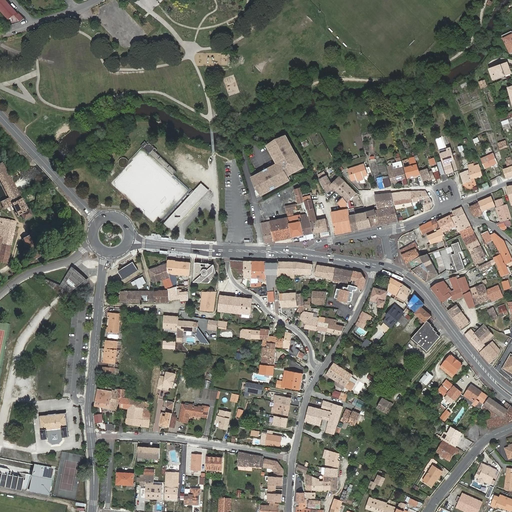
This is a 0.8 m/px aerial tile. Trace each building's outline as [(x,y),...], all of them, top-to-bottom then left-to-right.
[(6,20),(8,25),(21,21),(24,18),(19,13),(19,14),(6,0),(0,0),(0,9),(6,15),(4,17),(6,20)] [(116,15),(123,7),(120,4),(113,13),(116,15)] [(105,23),(102,25),(108,32),(111,30),(105,23)] [(118,28),(115,30),(121,37),(124,34),(118,28)] [(511,34),(511,31),(502,35),(504,39),(511,36),(511,35),(511,34)] [(196,58),(202,75),(213,71),(207,54),(196,58)] [(509,67),(507,63),(490,69),(493,79),(505,75),(505,76),(511,74),(511,69),(511,66),(509,67)] [(205,104),(204,101),(208,100),(205,88),(193,91),(197,106),(205,104)] [(511,111),(499,116),(501,121),(508,119),(511,117),(511,111)] [(508,119),(501,121),(502,124),(504,130),(511,128),(508,119)] [(315,146),(323,142),(319,133),(311,138),(315,146)] [(286,136),(268,145),(278,164),(252,178),(261,195),(289,180),(287,176),(303,167),(296,154),(295,154),(286,136)] [(444,136),(436,138),(438,149),(446,148),(444,136)] [(507,140),(498,142),(501,149),(509,147),(507,140)] [(142,145),(150,153),(154,149),(156,151),(158,149),(152,143),(149,143),(147,141),(142,145)] [(452,164),(457,162),(456,160),(452,147),(447,149),(448,152),(440,154),(447,173),(454,171),(452,164)] [(495,153),(482,159),(485,165),(498,160),(495,153)] [(420,172),(415,156),(408,158),(411,165),(405,167),(407,177),(421,174),(420,172)] [(237,157),(231,157),(231,160),(234,160),(236,171),(239,171),(237,157)] [(437,163),(442,175),(446,174),(441,162),(437,163)] [(398,179),(402,178),(404,184),(407,184),(402,166),(395,168),(394,163),(389,164),(392,180),(395,180),(395,182),(399,182),(398,179)] [(183,164),(179,167),(186,175),(189,172),(183,164)] [(369,174),(365,164),(350,169),(353,179),(358,178),(359,180),(366,178),(365,175),(369,174)] [(470,180),(482,174),(479,167),(478,167),(477,165),(473,166),(472,164),(467,166),(470,180)] [(463,183),(470,180),(467,166),(464,167),(464,172),(461,173),(463,183)] [(0,172),(0,179),(10,198),(13,204),(19,215),(21,214),(24,219),(32,214),(29,209),(28,209),(6,170),(0,172)] [(153,221),(154,221),(182,189),(170,179),(171,184),(170,185),(166,194),(165,188),(168,184),(159,186),(155,183),(154,174),(153,171),(150,171),(147,175),(149,177),(141,179),(137,183),(142,187),(141,190),(138,190),(131,187),(129,192),(125,196),(153,221)] [(430,173),(429,171),(421,174),(423,181),(432,179),(430,173)] [(382,187),(392,185),(390,175),(378,177),(382,187)] [(325,187),(331,183),(327,176),(321,179),(325,187)] [(334,189),(335,190),(344,181),(340,177),(332,185),(331,186),(334,189)] [(471,181),(470,180),(463,183),(465,189),(476,184),(474,180),(471,181)] [(335,190),(336,191),(342,197),(351,188),(344,181),(335,190)] [(332,185),(331,183),(325,187),(328,192),(334,189),(331,186),(332,185)] [(167,224),(171,228),(172,229),(185,214),(186,215),(199,202),(198,201),(208,189),(202,184),(167,224)] [(298,203),(302,202),(305,201),(304,197),(301,188),(301,187),(294,189),(298,203)] [(347,202),(348,202),(351,199),(351,198),(357,193),(351,188),(342,197),(347,202)] [(392,192),(395,205),(413,202),(411,190),(392,192)] [(427,191),(411,190),(413,202),(424,200),(425,203),(432,202),(427,191)] [(387,211),(389,223),(394,222),(390,209),(391,208),(391,206),(395,205),(392,192),(384,193),(385,199),(387,211)] [(304,197),(305,201),(311,222),(317,221),(310,195),(304,197)] [(484,214),(486,219),(491,221),(486,210),(496,205),(492,196),(478,201),(479,202),(484,214)] [(332,212),(337,234),(354,231),(348,202),(347,202),(342,197),(338,202),(344,210),(332,212)] [(13,204),(10,198),(2,203),(5,208),(13,204)] [(502,198),(496,200),(498,206),(496,207),(501,222),(504,221),(511,218),(507,204),(504,205),(502,198)] [(348,202),(354,231),(356,230),(360,229),(357,214),(355,208),(353,208),(352,206),(351,199),(348,202)] [(370,219),(372,227),(389,223),(387,211),(385,199),(377,201),(378,209),(375,209),(375,208),(367,212),(369,219),(370,219)] [(289,224),(292,237),(314,233),(311,222),(305,201),(302,202),(304,209),(305,209),(306,214),(298,216),(298,215),(288,217),(289,224)] [(432,202),(425,203),(425,211),(433,207),(432,202)] [(481,215),(484,214),(479,202),(470,206),(474,215),(477,216),(481,215)] [(459,232),(460,231),(471,226),(462,207),(453,211),(454,213),(455,216),(459,215),(462,222),(456,225),(458,229),(459,232)] [(236,216),(233,208),(226,211),(229,219),(236,216)] [(357,214),(360,229),(372,227),(370,219),(369,219),(367,212),(357,214)] [(451,215),(456,225),(462,222),(459,215),(455,216),(454,213),(451,215)] [(456,230),(458,229),(456,225),(451,215),(439,221),(441,227),(442,228),(442,229),(443,231),(454,226),(456,230)] [(271,226),(275,241),(292,237),(289,224),(288,217),(271,221),(271,226)] [(5,224),(6,219),(0,218),(0,241),(1,242),(0,248),(0,261),(8,263),(15,226),(5,224)] [(441,227),(439,221),(437,218),(430,222),(429,223),(420,227),(423,234),(439,227),(439,228),(441,227)] [(311,222),(314,233),(320,232),(328,230),(327,220),(326,219),(317,221),(311,222)] [(262,222),(263,230),(267,229),(266,227),(271,226),(271,221),(262,222)] [(508,228),(504,221),(501,222),(502,224),(498,225),(502,229),(508,228)] [(263,230),(266,243),(275,241),(271,226),(266,227),(267,229),(263,230)] [(471,226),(460,231),(463,238),(475,233),(471,226)] [(444,238),(445,237),(446,236),(443,231),(442,229),(438,231),(438,232),(428,236),(430,244),(442,240),(444,238)] [(487,242),(493,240),(491,235),(489,230),(483,233),(486,240),(487,242)] [(495,259),(497,264),(499,267),(498,267),(502,275),(508,273),(505,267),(506,267),(505,265),(511,261),(511,257),(502,236),(495,230),(491,235),(493,240),(495,245),(496,244),(498,250),(499,249),(500,252),(501,254),(494,257),(495,259)] [(475,233),(463,238),(467,245),(478,240),(475,233)] [(41,255),(31,235),(23,239),(34,259),(41,255)] [(427,254),(439,275),(443,273),(441,270),(440,270),(435,261),(453,254),(468,249),(461,235),(446,242),(448,246),(446,248),(427,254)] [(481,245),(478,240),(467,245),(469,249),(469,251),(481,245)] [(416,243),(402,250),(402,251),(407,264),(408,263),(420,257),(417,250),(418,249),(416,243)] [(481,245),(469,251),(476,264),(483,260),(482,258),(486,256),(481,245)] [(453,254),(461,270),(463,269),(474,261),(468,249),(453,254)] [(424,264),(413,269),(427,282),(439,275),(427,254),(421,257),(424,264)] [(420,257),(408,263),(413,269),(424,264),(421,257),(420,257)] [(190,262),(167,260),(167,263),(167,273),(177,274),(177,281),(186,280),(189,280),(190,262)] [(230,260),(231,266),(233,266),(233,268),(236,268),(237,272),(244,273),(245,278),(253,278),(252,261),(230,260)] [(266,261),(252,261),(253,278),(252,283),(252,287),(268,287),(266,264),(266,261)] [(297,262),(279,261),(279,264),(278,274),(278,277),(296,277),(296,274),(297,262)] [(481,271),(492,266),(490,261),(480,266),(479,265),(477,266),(481,271)] [(138,271),(133,263),(118,272),(123,280),(138,271)] [(169,289),(174,287),(167,273),(167,263),(149,270),(154,283),(162,280),(163,281),(164,281),(167,289),(169,289)] [(207,264),(195,263),(194,281),(194,283),(208,284),(217,278),(218,273),(215,273),(216,266),(207,265),(207,264)] [(311,274),(313,264),(303,263),(302,274),(311,274)] [(279,264),(266,264),(268,287),(268,295),(269,302),(275,301),(273,287),(272,274),(278,274),(279,264)] [(335,267),(318,265),(316,275),(334,279),(335,267)] [(335,267),(334,279),(350,283),(351,279),(352,275),(353,271),(335,267)] [(362,273),(353,271),(352,275),(351,279),(353,280),(352,285),(349,284),(349,287),(344,299),(352,301),(355,292),(354,292),(354,289),(358,290),(359,287),(364,288),(366,279),(362,273)] [(436,284),(431,287),(442,303),(451,298),(452,300),(465,295),(472,292),(465,274),(463,275),(464,277),(461,278),(460,275),(450,278),(455,288),(452,291),(444,281),(436,284)] [(406,285),(391,277),(388,290),(401,298),(406,301),(411,290),(406,285)] [(134,285),(133,286),(134,288),(137,287),(138,288),(141,287),(142,288),(145,287),(143,283),(144,282),(143,278),(135,281),(135,282),(133,283),(134,285)] [(334,297),(344,299),(349,287),(344,286),(343,289),(337,287),(334,297)] [(487,291),(490,299),(502,295),(499,286),(487,291)] [(189,299),(188,292),(183,293),(183,291),(180,291),(179,287),(177,287),(174,287),(169,289),(169,290),(170,299),(181,299),(181,300),(189,299)] [(388,290),(374,287),(371,301),(379,303),(379,306),(384,308),(388,290)] [(482,302),(490,299),(487,291),(485,287),(478,290),(480,295),(482,302)] [(170,302),(170,299),(169,290),(160,290),(160,291),(154,291),(155,293),(156,302),(170,302)] [(213,310),(216,292),(203,290),(200,308),(213,310)] [(122,295),(122,303),(142,303),(142,292),(119,291),(119,295),(122,295)] [(313,291),(313,308),(321,309),(325,309),(329,293),(313,291)] [(142,303),(156,302),(155,293),(149,293),(149,292),(142,292),(142,303)] [(465,295),(471,308),(476,305),(473,298),(472,292),(465,295)] [(282,307),(297,306),(296,293),(280,294),(282,307)] [(425,303),(415,294),(409,304),(417,313),(422,307),(425,303)] [(476,305),(482,302),(480,295),(473,298),(476,305)] [(239,313),(241,298),(221,296),(219,311),(239,313)] [(251,314),(252,299),(241,298),(239,313),(251,314)] [(457,305),(448,311),(453,317),(462,311),(457,305)] [(507,311),(505,305),(498,308),(500,314),(507,311)] [(386,323),(394,329),(399,321),(404,312),(395,307),(388,318),(389,319),(386,323)] [(424,309),(422,307),(417,313),(416,314),(419,316),(424,309)] [(493,319),(498,317),(493,307),(488,310),(493,319)] [(427,321),(432,316),(424,309),(419,316),(421,318),(420,319),(425,324),(427,321)] [(372,316),(363,311),(360,316),(361,317),(359,321),(366,324),(368,320),(369,321),(372,316)] [(470,323),(462,311),(453,317),(461,329),(470,323)] [(305,328),(318,330),(319,319),(312,318),(313,313),(307,312),(306,322),(306,323),(305,328)] [(109,327),(109,333),(118,334),(120,314),(110,313),(109,318),(110,318),(109,327)] [(404,315),(400,321),(405,327),(410,321),(404,315)] [(175,335),(177,336),(178,330),(179,321),(179,317),(166,316),(165,327),(170,328),(170,332),(175,332),(175,335)] [(318,330),(341,334),(343,331),(344,326),(333,324),(334,320),(319,318),(319,319),(318,330)] [(196,331),(197,326),(194,326),(194,322),(179,321),(178,330),(196,331)] [(217,330),(218,323),(210,321),(209,329),(217,330)] [(431,325),(427,321),(425,324),(412,339),(428,353),(440,338),(436,335),(437,334),(433,331),(434,329),(430,326),(431,325)] [(471,329),(476,334),(481,329),(477,324),(471,329)] [(481,329),(476,334),(480,339),(489,331),(485,326),(481,329)] [(262,330),(262,329),(261,329),(261,330),(243,328),(241,330),(241,336),(245,336),(246,338),(251,338),(252,337),(261,338),(262,330)] [(270,330),(262,329),(262,330),(261,338),(264,338),(269,339),(269,335),(270,330)] [(471,329),(465,334),(469,339),(476,334),(471,329)] [(480,339),(473,345),(490,363),(499,355),(499,354),(494,348),(497,346),(493,342),(487,347),(484,343),(487,340),(488,341),(494,336),(489,331),(480,339)] [(285,338),(284,347),(290,348),(290,352),(297,356),(300,351),(295,348),(295,345),(296,346),(296,341),(291,341),(292,333),(286,333),(285,338)] [(476,334),(469,339),(469,340),(473,345),(480,339),(476,334)] [(263,347),(276,349),(277,347),(284,347),(285,338),(277,337),(277,336),(269,335),(269,339),(264,338),(263,347)] [(363,345),(367,350),(372,342),(368,339),(363,345)] [(118,342),(106,340),(105,349),(108,349),(108,352),(106,352),(106,359),(104,359),(103,363),(116,364),(118,342)] [(261,364),(274,366),(276,349),(263,347),(262,356),(266,356),(265,361),(262,360),(261,364)] [(452,377),(463,364),(451,354),(440,367),(452,377)] [(511,354),(503,368),(511,376),(511,354)] [(345,370),(334,363),(327,375),(354,391),(357,385),(352,382),(355,376),(347,371),(348,370),(346,369),(345,370)] [(273,379),(274,366),(261,364),(261,371),(261,372),(259,372),(259,375),(260,375),(260,378),(273,379)] [(285,387),(301,390),(304,373),(288,370),(286,382),(283,381),(278,380),(277,387),(285,388),(285,387)] [(175,374),(167,372),(164,388),(169,389),(169,387),(171,387),(174,383),(175,374)] [(428,372),(422,380),(428,385),(434,377),(428,372)] [(445,389),(448,391),(453,385),(447,380),(444,384),(447,386),(445,389)] [(474,403),(482,392),(472,385),(465,396),(474,403)] [(445,389),(442,386),(439,390),(444,394),(443,395),(444,396),(448,391),(445,389)] [(456,399),(462,391),(455,386),(448,394),(451,396),(449,398),(453,401),(455,398),(456,399)] [(119,389),(113,388),(112,391),(112,394),(105,394),(105,390),(99,389),(96,406),(110,408),(111,402),(119,404),(119,389)] [(119,404),(119,407),(120,407),(120,409),(129,410),(129,407),(131,399),(125,399),(126,389),(119,389),(119,404)] [(490,397),(482,392),(474,403),(476,404),(475,406),(477,407),(478,406),(482,409),(490,397)] [(275,402),(290,405),(292,398),(276,395),(274,401),(275,401),(275,402)] [(473,405),(474,403),(465,396),(463,398),(473,405)] [(349,402),(364,409),(367,404),(351,397),(349,402)] [(484,421),(489,429),(506,425),(511,420),(511,406),(508,403),(506,403),(504,407),(490,397),(482,409),(492,416),(484,421)] [(388,414),(393,404),(383,398),(377,407),(388,414)] [(152,402),(131,399),(129,407),(143,408),(142,420),(150,421),(152,402)] [(309,409),(306,422),(321,425),(322,418),(329,420),(328,426),(336,428),(343,407),(324,401),(322,410),(316,408),(315,410),(309,409)] [(288,416),(290,405),(275,402),(274,407),(273,407),(272,413),(288,416)] [(188,410),(182,409),(179,421),(187,423),(189,416),(192,417),(193,415),(202,417),(204,409),(190,406),(188,410)] [(129,407),(129,410),(128,418),(142,420),(143,408),(129,407)] [(227,427),(231,411),(220,409),(219,415),(217,415),(216,421),(221,422),(220,426),(227,427)] [(342,421),(357,427),(362,414),(353,411),(352,413),(346,410),(342,421)] [(446,419),(451,413),(447,410),(442,416),(446,419)] [(39,415),(40,439),(46,438),(46,441),(51,445),(59,444),(62,440),(62,438),(68,437),(67,413),(57,414),(56,413),(49,413),(49,414),(39,415)] [(171,416),(172,413),(168,413),(168,414),(167,417),(162,416),(160,424),(161,424),(162,423),(166,424),(167,426),(169,426),(171,416)] [(286,427),(287,419),(276,417),(274,425),(286,427)] [(127,424),(150,427),(150,421),(142,420),(128,418),(127,424)] [(327,433),(334,435),(336,428),(328,426),(327,433)] [(462,432),(456,429),(451,426),(447,434),(443,441),(455,447),(459,439),(457,438),(459,436),(460,436),(462,432)] [(267,434),(265,444),(280,447),(282,437),(274,435),(268,434),(267,434)] [(458,449),(455,447),(443,441),(438,451),(441,453),(440,456),(448,460),(453,451),(454,452),(456,453),(458,449)] [(146,446),(139,446),(139,456),(149,457),(149,448),(146,447),(146,446)] [(160,458),(160,447),(153,447),(153,448),(149,448),(149,457),(160,458)] [(327,458),(326,475),(339,476),(339,468),(330,467),(330,460),(331,458),(329,457),(330,451),(329,450),(326,450),(324,458),(327,458)] [(0,451),(0,463),(7,465),(10,453),(0,451)] [(340,454),(330,451),(329,457),(331,458),(330,460),(330,467),(339,468),(340,460),(338,459),(340,454)] [(203,452),(194,452),(193,467),(202,468),(203,452)] [(238,463),(249,465),(262,467),(264,457),(239,452),(238,463)] [(208,455),(207,468),(222,469),(223,456),(208,455)] [(272,469),(275,471),(275,476),(284,477),(284,469),(278,461),(265,459),(263,467),(272,469)] [(477,475),(476,477),(484,481),(491,484),(497,470),(493,468),(489,466),(483,463),(478,472),(477,472),(476,472),(476,473),(476,474),(477,475)] [(437,478),(438,479),(441,475),(443,471),(434,465),(432,467),(428,473),(424,479),(432,485),(436,480),(437,478)] [(0,486),(48,497),(53,470),(33,466),(31,475),(0,467),(0,486)] [(146,499),(163,499),(163,485),(154,485),(155,469),(147,469),(147,475),(141,475),(139,475),(139,478),(138,478),(138,482),(141,483),(141,485),(147,485),(146,499)] [(373,480),(369,486),(376,490),(379,484),(381,485),(386,475),(378,470),(372,479),(373,480)] [(134,484),(134,473),(119,472),(118,483),(134,484)] [(167,472),(166,499),(178,500),(180,472),(167,472)] [(315,477),(306,473),(306,475),(308,475),(308,490),(313,490),(314,483),(318,483),(318,481),(315,481),(315,477)] [(326,475),(325,481),(331,481),(331,490),(338,490),(339,476),(326,475)] [(281,482),(284,482),(284,477),(275,476),(270,476),(269,501),(283,502),(283,496),(281,496),(281,493),(277,493),(277,485),(281,485),(281,482)] [(366,490),(370,482),(365,480),(361,488),(366,490)] [(325,481),(318,481),(318,483),(314,483),(313,490),(327,490),(331,490),(331,481),(325,481)] [(341,499),(343,501),(348,503),(349,498),(352,490),(353,487),(350,485),(349,488),(348,488),(347,491),(344,491),(341,499)] [(185,493),(185,503),(200,504),(201,489),(193,489),(192,494),(185,493)] [(305,507),(306,493),(298,493),(298,502),(300,502),(300,504),(301,504),(301,507),(304,507),(305,507)] [(469,511),(479,511),(484,502),(465,493),(463,497),(460,496),(458,501),(460,502),(458,506),(469,511)] [(511,510),(511,498),(503,495),(502,498),(498,496),(494,506),(498,507),(499,505),(511,510)] [(380,511),(384,503),(384,502),(371,497),(367,508),(376,511),(380,511)] [(417,505),(419,501),(411,497),(409,502),(417,505)] [(330,511),(339,511),(343,501),(341,499),(336,498),(332,509),(330,511)] [(309,500),(308,507),(321,508),(321,501),(309,500)] [(278,511),(279,504),(275,503),(275,506),(262,505),(261,511),(278,511)] [(396,511),(398,508),(384,503),(380,511),(396,511)]
